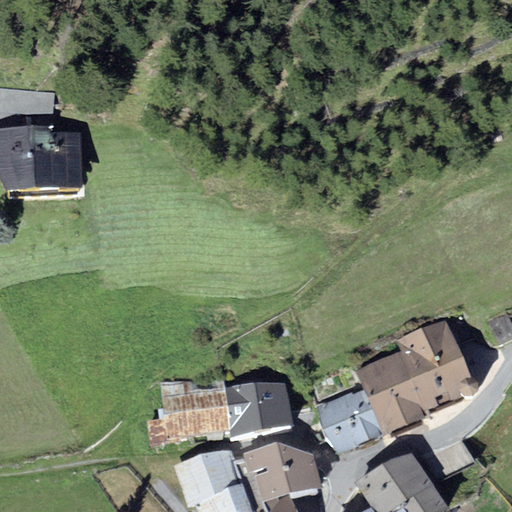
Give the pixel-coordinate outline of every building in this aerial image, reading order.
[(51,128),(0,129),(0,191),(77,190),(76,138),(51,139),(51,128)] [(384,425),(466,391),(446,344),(364,377),(384,425)] [(167,434),(226,433),(225,376),(165,377),(167,434)] [(226,433),(265,432),(264,384),(225,385),(226,433)] [(325,404),(345,451),(386,434),(366,387),(325,404)] [(263,505),(312,496),(304,452),(280,445),(253,450),(263,505)] [(197,511),(246,511),(227,451),(182,465),(193,506),(197,511)] [(388,511),(433,511),(404,452),(356,481),(366,502),(374,511),(382,511),(387,509),(388,511)]
